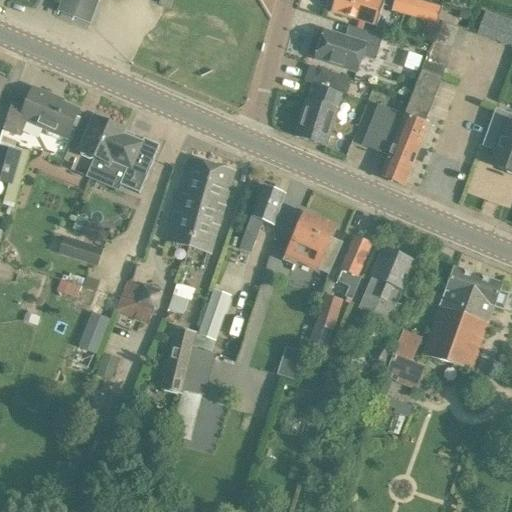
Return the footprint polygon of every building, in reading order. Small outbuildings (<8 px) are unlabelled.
[(62,0),(58,12),(89,24),(98,0),(113,0),(119,2),(119,0),(62,0)] [(384,2),(378,0),(334,0),(331,13),(376,27),(384,2)] [(442,8),(411,0),(394,0),(391,11),(437,24),(442,8)] [(480,36),(511,42),(511,18),(485,13),(480,36)] [(383,37),(356,29),(352,41),(324,32),(316,60),(356,73),(361,57),(375,62),(383,37)] [(425,151),(419,149),(429,124),(425,123),(445,69),(425,62),(403,116),(397,113),(380,154),(387,157),(380,176),(404,187),(405,186),(404,186),(415,159),(421,162),(425,151)] [(324,83),(322,89),(311,85),(294,137),(325,147),(341,96),(345,98),(351,81),(333,75),(330,85),(324,83)] [(52,98),(33,90),(25,108),(14,104),(5,132),(20,138),(25,122),(67,140),(79,112),(51,100),(52,98)] [(380,154),(397,113),(377,105),(361,146),(380,154)] [(511,114),(495,109),(484,141),(494,145),(496,149),(490,165),(511,172),(511,114)] [(145,140),(143,144),(123,135),(125,131),(109,124),(107,120),(99,117),(96,119),(94,118),(79,152),(81,153),(83,157),(90,160),(94,159),(110,165),(112,162),(129,169),(122,185),(140,193),(139,195),(140,195),(161,147),(145,140)] [(451,129),(434,173),(456,181),(473,137),(451,129)] [(0,147),(0,183),(12,186),(21,153),(0,147)] [(195,233),(213,167),(190,160),(167,243),(190,249),(195,233)] [(195,233),(190,249),(212,255),(235,173),(213,167),(195,233)] [(284,196),(262,187),(239,251),(250,255),(263,222),(273,226),(284,196)] [(298,262),(315,270),(328,275),(341,244),(330,239),(335,229),(304,215),(283,262),(296,267),(298,262)] [(103,250),(63,238),(57,255),(97,267),(103,250)] [(371,246),(354,239),(340,271),(341,272),(337,282),(349,287),(344,298),(352,301),(361,279),(358,277),(371,246)] [(358,310),(372,316),(399,256),(383,250),(370,278),(372,279),(358,310)] [(415,263),(399,256),(372,316),(371,319),(389,327),(400,306),(396,305),(402,291),(403,291),(415,263)] [(502,285),(455,270),(422,356),(471,372),(494,311),(503,314),(502,314),(509,296),(500,293),(502,285)] [(59,292),(78,296),(81,284),(62,280),(59,292)] [(142,287),(127,281),(115,312),(147,325),(152,312),(156,313),(163,292),(143,285),(142,287)] [(194,290),(177,284),(170,308),(182,312),(186,300),(190,301),(194,290)] [(232,295),(212,288),(196,336),(209,341),(216,343),(232,295)] [(326,351),(332,331),(333,331),(343,301),(324,296),(308,345),(326,351)] [(77,346),(95,354),(109,319),(91,311),(77,346)] [(182,393),(183,390),(193,347),(196,332),(176,327),(175,330),(176,330),(169,360),(168,360),(168,361),(165,361),(161,375),(165,375),(162,388),(182,393)] [(382,377),(415,391),(425,366),(406,359),(414,340),(400,334),(392,352),(382,377)] [(392,351),(377,346),(371,358),(385,365),(392,351)] [(213,352),(193,347),(183,390),(203,395),(205,395),(216,353),(213,352)] [(303,354),(286,349),(277,376),(294,381),(303,354)] [(104,353),(96,375),(111,380),(119,358),(104,353)] [(388,406),(378,403),(375,412),(385,416),(388,406)]
